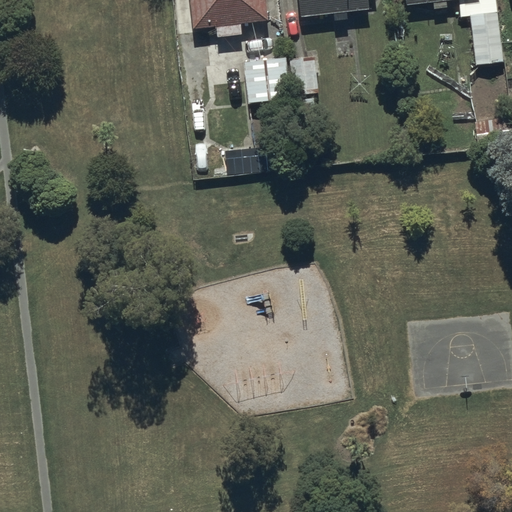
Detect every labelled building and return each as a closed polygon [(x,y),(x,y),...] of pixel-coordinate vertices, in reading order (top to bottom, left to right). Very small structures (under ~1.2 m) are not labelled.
[(241,23),(268,20),(266,0),(190,0),(193,28),(216,26),(217,36),(242,34),(241,23)] [(347,11),(369,9),(368,0),(297,0),(300,17),(333,13),(334,20),(348,19),(347,11)] [(446,0),(447,0),(405,0),(406,5),(433,2),(434,9),(447,7),(446,0)] [(476,64),(504,61),(498,11),(470,14),(476,64)] [(294,95),(319,92),(315,56),(290,59),(294,95)] [(291,98),(287,57),(244,61),(249,102),(291,98)] [(509,117),(474,121),(477,144),(511,140),(509,117)]
